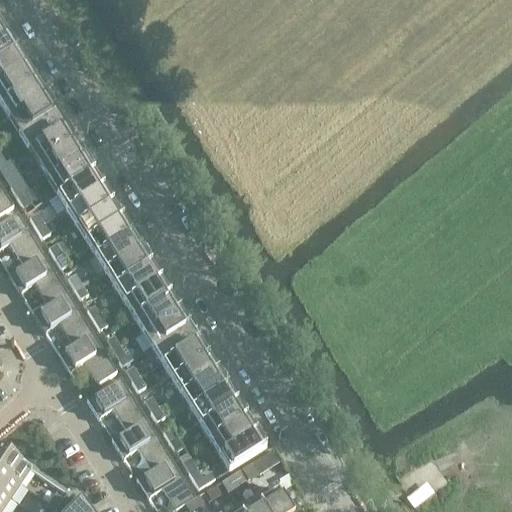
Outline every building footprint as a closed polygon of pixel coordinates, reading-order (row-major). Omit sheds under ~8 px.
[(0,42),(12,34),(7,26),(6,26),(8,28),(3,30),(0,25),(0,42)] [(0,63),(17,53),(12,44),(15,41),(16,42),(17,42),(12,34),(0,42),(0,63)] [(0,84),(31,65),(26,57),(27,59),(22,60),(17,53),(0,63),(0,84)] [(0,106),(36,83),(31,75),(34,71),(35,73),(36,72),(31,65),(0,84),(0,106)] [(0,108),(9,122),(51,96),(45,88),(46,90),(41,91),(36,83),(0,106),(0,108)] [(18,137),(55,114),(50,106),(54,102),(55,104),(55,103),(51,96),(9,122),(18,137)] [(28,153),(70,126),(65,118),(64,119),(65,120),(60,122),(55,114),(18,137),(28,153)] [(37,168),(74,145),(69,136),(73,133),(74,134),(70,126),(28,153),(37,168)] [(47,183),(89,157),(84,149),(83,149),(84,151),(79,152),(74,145),(37,168),(47,183)] [(56,198),(93,175),(88,167),(92,163),(93,165),(93,164),(89,157),(47,183),(56,198)] [(11,177),(5,167),(0,169),(0,174),(4,181),(11,177)] [(108,188),(103,179),(102,180),(103,181),(98,183),(93,175),(56,198),(66,214),(108,188)] [(17,202),(24,198),(17,187),(11,192),(17,202)] [(108,188),(66,214),(75,229),(113,206),(107,197),(111,194),(112,195),(108,188)] [(0,218),(13,211),(0,189),(0,218)] [(30,208),(24,198),(17,202),(23,212),(30,208)] [(113,206),(75,229),(85,244),(127,218),(122,210),(121,210),(122,212),(117,213),(113,206)] [(22,269),(42,257),(17,217),(0,227),(0,254),(9,249),(22,269)] [(36,232),(43,228),(36,218),(30,222),(36,232)] [(127,218),(85,244),(94,260),(132,236),(126,228),(130,224),(131,226),(127,218)] [(49,238),(43,228),(36,232),(42,243),(49,238)] [(132,236),(94,260),(104,275),(146,249),(141,240),(140,241),(141,242),(136,244),(132,236)] [(55,263),(62,259),(55,248),(49,253),(55,263)] [(146,249),(104,275),(114,290),(151,267),(146,259),(149,255),(150,256),(151,256),(146,249)] [(66,296),(63,291),(42,257),(22,269),(22,270),(9,278),(9,277),(8,278),(20,298),(34,289),(47,309),(66,296)] [(68,269),(62,259),(55,263),(61,273),(68,269)] [(151,267),(114,290),(123,306),(165,280),(160,271),(160,272),(161,273),(156,275),(151,267)] [(68,283),(74,293),(81,289),(75,279),(68,283)] [(165,280),(123,306),(133,321),(170,298),(165,289),(168,286),(169,287),(170,287),(165,280)] [(74,293),(80,304),(87,299),(81,289),(74,293)] [(59,329),(63,335),(71,348),(91,336),(66,296),(47,309),(34,318),(33,317),(45,338),(59,329)] [(170,298),(133,321),(142,336),(184,310),(179,302),(180,304),(175,305),(170,298)] [(94,310),(87,299),(80,304),(87,314),(94,310)] [(87,314),(93,324),(100,320),(94,310),(87,314)] [(184,310),(142,336),(152,352),(189,328),(184,320),(187,316),(188,318),(189,318),(184,310)] [(93,324),(100,335),(107,330),(100,320),(93,324)] [(189,328),(152,352),(161,367),(203,341),(198,332),(198,333),(199,335),(194,336),(189,328)] [(91,336),(71,348),(57,357),(70,377),(71,377),(70,376),(83,367),(96,389),(116,376),(91,336)] [(106,345),(112,355),(119,351),(113,341),(106,345)] [(203,341),(161,367),(171,382),(208,359),(203,350),(206,347),(207,348),(208,348),(203,341)] [(112,355),(119,365),(126,361),(119,351),(112,355)] [(208,359),(171,382),(180,397),(222,371),(217,363),(218,365),(213,366),(208,359)] [(125,375),(132,385),(138,381),(132,371),(125,375)] [(222,371),(180,397),(190,413),(227,389),(222,381),(225,377),(226,379),(227,379),(222,371)] [(132,385),(138,396),(145,391),(138,381),(132,385)] [(125,435),(145,422),(120,382),(86,404),(99,424),(100,423),(99,422),(112,414),(125,435)] [(227,389),(190,413),(199,428),(242,402),(236,394),(237,396),(232,397),(227,389)] [(144,406),(151,416),(157,412),(151,402),(144,406)] [(242,402),(199,428),(209,443),(246,420),(241,412),(245,408),(246,410),(246,409),(242,402)] [(151,416),(157,426),(164,422),(157,412),(151,416)] [(246,420),(209,443),(219,458),(261,432),(256,424),(255,424),(256,426),(251,428),(246,420)] [(150,474),(170,462),(145,422),(125,435),(111,443),(124,463),(125,463),(124,462),(137,454),(150,474)] [(163,436),(170,447),(176,442),(170,432),(163,436)] [(261,432),(219,458),(228,474),(266,451),(260,442),(264,438),(265,440),(261,432)] [(170,447),(176,457),(183,452),(176,442),(170,447)] [(31,473),(0,451),(0,474),(20,488),(29,473),(30,474),(31,473)] [(252,467),(258,476),(268,470),(262,460),(252,467)] [(136,483),(148,503),(163,494),(173,511),(179,511),(184,509),(195,502),(170,462),(150,474),(136,483)] [(182,467),(189,477),(196,473),(189,463),(182,467)] [(252,467),(239,475),(244,483),(247,481),(249,484),(259,478),(258,476),(252,467)] [(196,473),(189,477),(195,487),(198,493),(214,483),(210,476),(201,481),(196,473)] [(0,474),(0,496),(10,503),(20,488),(0,474)] [(235,477),(222,485),(227,492),(240,484),(235,477)] [(216,489),(207,494),(203,497),(205,502),(208,500),(210,504),(221,498),(216,489)] [(288,511),(274,489),(255,501),(261,511),(288,511)] [(49,494),(43,503),(49,507),(55,498),(49,494)] [(0,496),(0,511),(2,511),(10,503),(0,496)] [(55,498),(49,507),(55,511),(56,511),(63,502),(55,497),(55,498)] [(198,500),(195,502),(184,509),(186,511),(198,511),(203,509),(198,500)] [(237,511),(261,511),(255,501),(237,511)]
